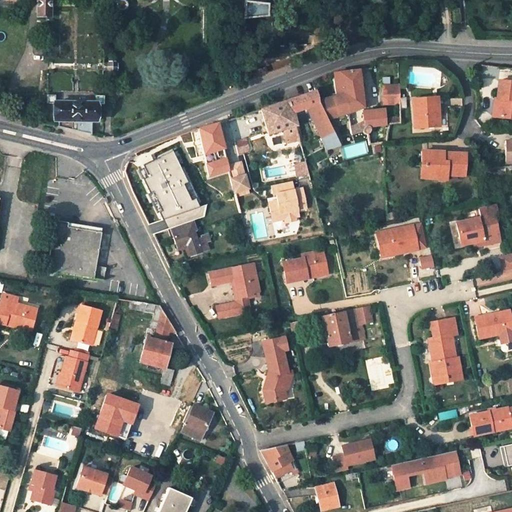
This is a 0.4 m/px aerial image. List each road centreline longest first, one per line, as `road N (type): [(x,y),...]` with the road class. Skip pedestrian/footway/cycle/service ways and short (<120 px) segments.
road 1 (secondary): [(101,153),(330,61),(390,49),(511,55)]
road 2 (residential): [(460,288),(386,304),(405,385),(389,408),(248,438)]
road 3 (unclassified): [(101,153),(248,438)]
